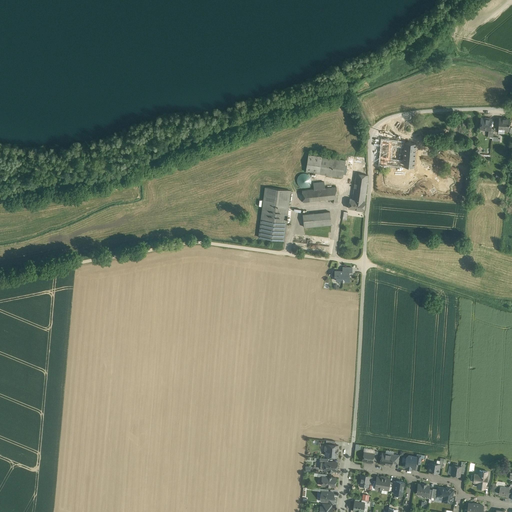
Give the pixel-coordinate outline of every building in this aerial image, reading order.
[(488,119),(481,118),(480,128),(489,129),(490,130),(490,129),(491,119),(488,118),(488,119)] [(510,119),(499,118),(498,129),(504,130),(509,130),(510,119)] [(416,143),(404,142),(404,145),(403,161),(402,166),(414,167),(416,143)] [(391,153),(386,152),(386,144),(382,144),(380,164),(396,165),(396,161),(395,161),(395,158),(390,158),(391,153)] [(345,161),(308,155),(306,172),(343,177),(345,161)] [(368,175),(356,173),(352,199),(365,201),(368,181),(368,175)] [(311,183),(311,181),(311,178),(309,176),(307,174),(304,174),(301,174),(299,176),(297,178),(297,181),(297,184),(299,186),(301,187),(304,188),(307,187),(309,186),(311,183)] [(290,191),(265,187),(259,238),(284,241),(290,191)] [(325,188),(324,188),(314,189),(302,190),(303,203),(317,201),(317,193),(337,191),(336,187),(325,188)] [(337,191),(317,193),(317,201),(334,199),(337,199),(337,191)] [(352,199),(350,199),(348,208),(364,211),(365,201),(352,199)] [(330,212),(313,214),(314,226),(331,224),(330,212)] [(313,214),(303,215),(304,227),(314,226),(313,214)] [(329,246),(294,242),(293,250),(328,255),(329,246)] [(343,271),(335,271),(335,276),(336,276),(336,281),(341,281),(344,281),(350,281),(350,278),(348,278),(349,272),(349,271),(343,271)] [(335,445),(326,444),(326,445),(325,445),(325,446),(324,449),(325,450),(326,450),(325,455),(337,456),(338,445),(335,445)] [(367,453),(364,452),(363,460),(364,461),(366,461),(367,461),(368,461),(369,460),(371,461),(373,462),(373,459),(374,454),(371,453),(370,452),(368,452),(367,453)] [(393,455),(382,453),(381,458),(380,458),(380,462),(391,464),(392,463),(393,455)] [(416,457),(409,455),(406,457),(405,463),(404,463),(403,467),(407,467),(407,468),(411,469),(411,468),(414,468),(415,462),(416,457)] [(327,461),(325,461),(324,469),(328,469),(328,471),(332,471),(332,470),(336,470),(337,462),(327,461)] [(435,462),(432,462),(431,463),(430,462),(429,466),(428,467),(428,469),(429,470),(429,471),(438,472),(439,467),(440,464),(439,464),(436,463),(435,462)] [(461,466),(453,465),(451,474),(459,476),(460,473),(461,466)] [(487,471),(479,470),(479,474),(474,474),(473,482),(478,482),(477,487),(485,488),(486,483),(486,484),(487,476),(487,475),(487,471)] [(369,476),(361,475),(360,485),(368,486),(368,483),(369,476)] [(327,477),(322,476),(322,481),(323,481),(323,485),(335,486),(336,477),(327,477)] [(383,478),(377,476),(376,481),(375,487),(381,488),(383,478)] [(390,479),(383,478),(381,488),(388,489),(389,482),(390,479)] [(404,482),(396,481),(396,482),(394,490),(394,493),(402,495),(404,482)] [(426,484),(422,484),(422,485),(418,484),(417,493),(427,495),(429,489),(429,486),(426,485),(426,484)] [(509,487),(496,485),(496,488),(500,489),(499,494),(508,495),(508,491),(509,487)] [(453,489),(438,487),(438,489),(437,496),(444,497),(445,499),(444,502),(451,503),(453,489)] [(328,492),(322,491),(322,493),(321,500),(330,501),(331,503),(334,501),(332,499),(333,492),(328,492)] [(361,502),(354,501),(353,510),(356,510),(356,511),(360,511),(363,511),(364,505),(365,503),(361,502)] [(474,511),(476,504),(468,503),(467,510),(466,511),(474,511)]
